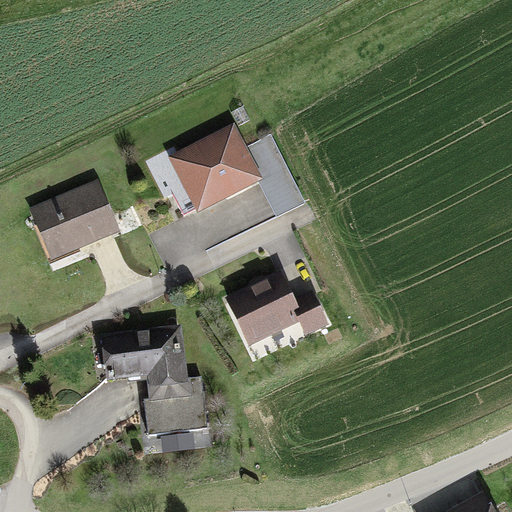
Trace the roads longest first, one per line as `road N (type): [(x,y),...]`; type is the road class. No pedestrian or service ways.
road 1 (residential): [(511,446),(363,511)]
road 2 (residential): [(0,395),(33,418),(23,511)]
